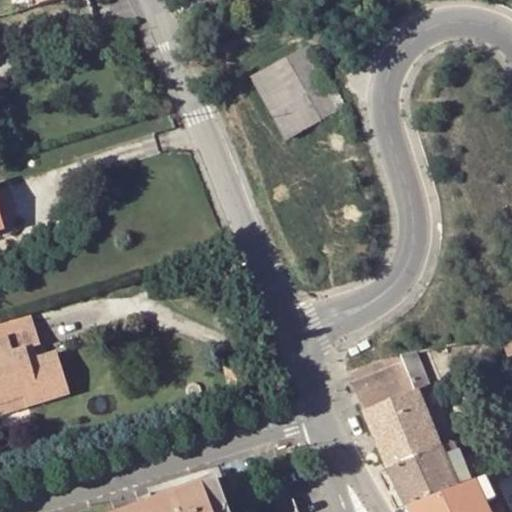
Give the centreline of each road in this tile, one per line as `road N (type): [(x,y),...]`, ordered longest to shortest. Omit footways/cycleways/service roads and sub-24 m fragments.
road 1 (residential): [(291,336),(387,295),(416,256),(416,218),(384,118),(386,82),(402,54),(431,29),(467,23),(500,26),(511,38)]
road 2 (residential): [(148,0),(291,336)]
road 3 (residential): [(15,511),(317,404)]
